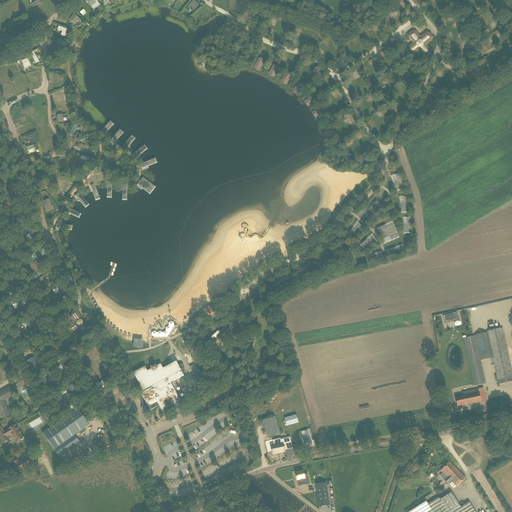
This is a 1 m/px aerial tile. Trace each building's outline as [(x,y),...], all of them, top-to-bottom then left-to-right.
[(85,0),(93,10),(100,5),(96,0),(85,0)] [(193,11),(199,4),(193,0),(192,0),(187,7),(193,11)] [(33,9),(35,13),(40,10),(43,15),(46,13),(42,5),(33,9)] [(204,7),(195,15),(200,20),(209,12),(204,7)] [(74,25),(80,19),(74,14),(69,21),(74,25)] [(20,30),(28,24),(24,19),(16,24),(20,30)] [(62,31),(61,36),(65,37),(67,29),(58,26),(57,30),(62,31)] [(407,51),(409,53),(410,55),(413,55),(418,52),(420,52),(423,57),(426,57),(431,54),(431,50),(427,46),(427,44),(432,40),(433,37),(429,33),(426,32),(421,36),(420,36),(416,32),(413,31),(409,35),(408,38),(412,42),(413,43),(413,44),(412,44),(407,48),(407,51)] [(65,47),(67,43),(58,38),(55,45),(60,47),(61,45),(65,47)] [(328,49),(331,46),(325,40),(322,43),(328,49)] [(21,60),(25,68),(31,66),(27,58),(21,60)] [(15,72),(19,70),(15,62),(8,66),(11,71),(14,69),(15,72)] [(317,67),(312,73),(318,79),(323,73),(317,67)] [(32,82),(40,80),(38,72),(30,74),(32,82)] [(58,79),(49,81),(51,88),(64,85),(62,81),(59,82),(58,79)] [(0,86),(3,95),(14,90),(11,81),(0,85),(0,86)] [(65,100),(65,95),(62,96),(61,93),(54,94),(55,103),(62,102),(62,100),(65,100)] [(309,107),(317,98),(312,93),(304,103),(309,107)] [(368,108),(372,112),(377,107),(373,103),(368,108)] [(62,114),(57,115),(58,123),(67,121),(66,118),(63,118),(62,114)] [(350,114),(343,118),(347,125),(354,121),(350,114)] [(105,134),(112,126),(109,123),(102,131),(100,133),(103,136),(104,135),(105,134)] [(334,129),(322,133),(323,139),(335,136),(334,129)] [(116,142),(122,135),(118,132),(112,139),(111,141),(110,142),(113,145),(115,143),(116,142)] [(32,138),(34,142),(37,141),(34,133),(25,136),(27,140),(32,138)] [(128,147),(134,140),(130,138),(123,147),(122,148),(125,151),(127,149),(128,147)] [(46,145),(49,144),(48,140),(40,144),(43,151),(48,149),(46,145)] [(28,154),(34,152),(33,149),(38,147),(38,144),(27,147),(28,154)] [(138,157),(146,151),(143,147),(136,152),(134,154),(132,156),(135,159),(137,158),(138,157)] [(145,168),(155,164),(153,160),(143,164),(142,164),(141,165),(142,169),(144,168),(145,168)] [(75,163),(71,168),(75,172),(79,167),(75,163)] [(399,174),(395,175),(398,183),(400,190),(404,189),(399,174)] [(153,186),(147,181),(143,178),(140,182),(137,185),(139,186),(148,193),(151,190),(153,186)] [(99,197),(95,186),(95,185),(90,186),(91,187),(95,199),(99,197)] [(87,204),(81,196),(78,193),(75,196),(77,198),(84,206),(87,204)] [(47,212),(54,209),(49,199),(42,202),(47,212)] [(382,208),(376,202),(373,205),(376,208),(371,213),(367,216),(370,219),(382,208)] [(79,214),(69,209),(67,208),(65,212),(68,213),(77,217),(79,214)] [(355,231),(350,238),(354,240),(364,228),(360,225),(355,231)] [(381,236),(395,230),(394,226),(387,229),(379,232),(381,236)] [(397,234),(395,230),(381,236),(383,240),(390,237),(397,234)] [(369,243),(363,249),(366,252),(378,241),(375,238),(369,243)] [(405,253),(404,249),(396,252),(389,254),(390,258),(405,253)] [(354,267),(358,265),(350,251),(342,255),(345,259),(348,257),(352,263),(354,267)] [(337,263),(333,256),(329,258),(331,262),(320,268),(322,272),(337,263)] [(375,259),(367,261),(368,265),(384,260),(382,256),(375,259)] [(295,284),(288,288),(290,292),(304,284),(302,280),(295,284)] [(86,337),(91,334),(91,331),(86,324),(84,323),(82,321),(82,319),(77,311),(74,311),(70,314),(69,317),(73,322),(73,323),(68,327),(67,330),(70,334),(73,335),(78,331),(80,331),(83,336),(86,337)] [(445,315),(446,321),(458,318),(457,312),(445,315)] [(154,337),(164,341),(167,335),(171,337),(177,325),(169,321),(163,334),(153,330),(151,335),(154,337)] [(487,331),(499,385),(511,382),(511,372),(502,328),(487,331)] [(480,361),(475,336),(464,339),(474,386),(485,384),(480,361)] [(42,370),(40,365),(38,362),(35,357),(31,359),(26,362),(23,364),(26,369),(31,377),(42,370)] [(145,367),(138,371),(133,373),(143,391),(141,392),(148,406),(157,401),(161,410),(180,401),(170,383),(184,376),(176,362),(163,369),(161,365),(147,372),(145,367)] [(195,364),(190,367),(195,378),(198,376),(199,378),(202,377),(195,364)] [(189,391),(194,377),(184,374),(180,388),(189,391)] [(0,412),(4,419),(11,415),(3,401),(15,394),(11,387),(0,393),(0,412)] [(463,397),(455,398),(457,407),(481,402),(478,390),(462,393),(463,397)] [(45,410),(52,405),(49,401),(42,405),(45,410)] [(75,435),(83,430),(89,425),(77,409),(71,413),(42,433),(46,438),(45,438),(54,450),(75,435)] [(284,418),(286,426),(298,423),(296,415),(284,418)] [(263,421),(267,437),(279,434),(275,417),(263,421)] [(24,439),(16,425),(10,429),(4,432),(1,427),(0,427),(0,438),(3,444),(9,441),(7,437),(11,434),(16,443),(24,439)] [(302,433),(307,447),(313,445),(309,431),(302,433)] [(269,452),(272,451),(273,455),(285,452),(283,444),(271,447),(268,448),(268,449),(268,451),(269,452)] [(19,472),(34,463),(31,456),(30,456),(29,454),(25,456),(27,458),(19,463),(17,460),(14,462),(15,465),(19,472)] [(457,487),(465,479),(449,463),(441,471),(446,477),(444,480),(448,485),(452,481),(457,487)] [(305,479),(303,472),(295,474),(297,481),(298,480),(299,487),(304,485),(306,485),(305,479)] [(326,483),(316,484),(319,507),(329,505),(326,483)] [(440,500),(442,503),(448,511),(453,511),(460,508),(451,493),(440,500)] [(440,500),(439,497),(428,504),(426,502),(409,511),(428,511),(442,503),(440,500)] [(460,508),(453,511),(474,511),(469,502),(460,508)] [(448,511),(442,503),(428,511),(448,511)]
